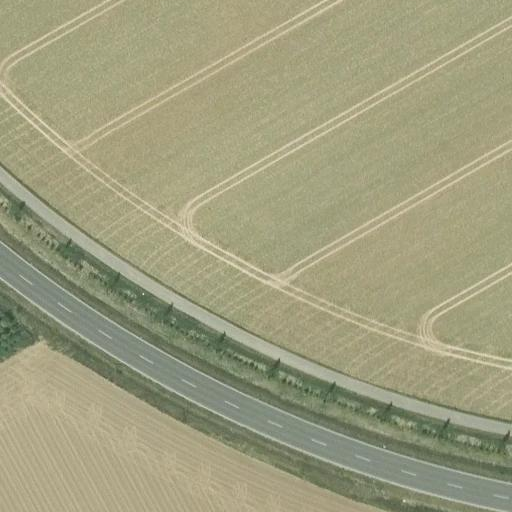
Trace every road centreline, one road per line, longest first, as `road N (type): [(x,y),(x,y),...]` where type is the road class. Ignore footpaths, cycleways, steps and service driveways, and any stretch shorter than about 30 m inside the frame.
road 1 (track): [(0,176),(118,271),(274,350),(431,412),(511,428)]
road 2 (secondary): [(0,256),(72,313),(237,405),(419,471),(511,493)]
